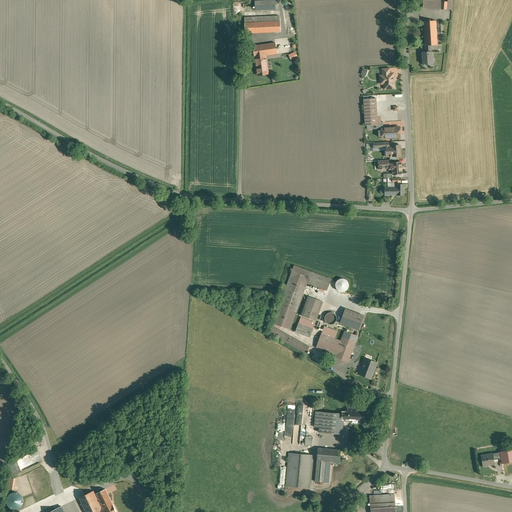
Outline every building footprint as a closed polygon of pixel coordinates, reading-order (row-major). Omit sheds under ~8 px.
[(277,0),(254,1),(255,10),(277,9),(277,0)] [(447,0),(447,2),(424,1),(423,9),(452,10),(452,0),(447,0)] [(255,17),(244,18),(245,33),(256,33),(256,23),(255,17)] [(435,21),(423,21),(425,46),(431,45),(437,45),(435,21)] [(280,22),(256,23),(256,33),(280,31),(280,22)] [(275,43),(253,46),(254,57),(254,58),(266,56),(277,54),(275,43)] [(431,45),(425,46),(425,52),(422,52),(422,53),(423,53),(423,59),(422,59),(423,64),(432,63),(432,51),(431,51),(431,45)] [(266,56),(254,58),(257,75),(268,74),(268,73),(266,56)] [(389,68),(382,69),(382,76),(380,76),(380,81),(383,81),(384,82),(384,89),(394,88),(393,74),(390,74),(389,68)] [(376,98),(363,99),(365,126),(374,125),(377,125),(377,122),(376,98)] [(391,130),(382,131),(382,139),(392,138),(391,138),(400,137),(399,127),(391,128),(391,130)] [(400,145),(388,146),(389,147),(386,147),(386,157),(390,156),(390,160),(396,160),(396,156),(400,156),(400,145)] [(401,162),(392,163),(392,164),(392,167),(392,174),(401,174),(401,162)] [(401,184),(396,184),(396,188),(396,194),(404,194),(404,184),(401,184)] [(313,273),(294,266),(290,277),(307,283),(309,284),(313,273)] [(313,273),(309,284),(327,290),(332,279),(313,273)] [(307,283),(290,277),(273,324),(290,330),(307,283)] [(348,288),(349,285),(348,283),(347,280),(344,279),(342,279),(339,279),(337,281),(336,283),(335,285),(336,288),(337,290),(340,291),(342,292),(345,291),(347,290),(348,288)] [(323,302),(308,296),(301,315),(316,321),(323,302)] [(364,316),(345,309),(340,323),(359,330),(364,316)] [(336,321),(337,318),(336,316),(335,314),(333,313),(330,313),(328,313),(326,314),(325,316),(324,319),(325,321),(326,323),(328,324),(331,325),(333,324),(335,323),(336,321)] [(315,323),(301,317),(298,323),(313,329),(315,323)] [(313,329),(298,323),(295,332),(310,337),(313,329)] [(310,347),(273,326),(269,333),(306,354),(310,347)] [(338,331),(324,326),(323,329),(336,335),(338,331)] [(341,342),(335,339),(336,335),(323,329),(316,347),(336,354),(335,357),(348,362),(357,336),(345,331),(341,342)] [(377,363),(365,358),(362,366),(363,366),(360,374),(359,374),(371,379),(371,378),(370,378),(374,369),(377,363)] [(356,402),(355,410),(348,409),(348,413),(343,413),(343,414),(343,419),(348,420),(348,419),(353,419),(352,422),(362,422),(363,410),(364,402),(356,402)] [(338,414),(321,412),(319,432),(342,434),(343,419),(343,414),(338,414)] [(340,450),(318,448),(316,462),(317,462),(329,463),(333,463),(339,464),(340,450)] [(511,449),(500,452),(501,457),(502,463),(511,461),(511,449)] [(500,452),(480,456),(482,465),(489,464),(489,465),(494,464),(493,459),(501,457),(500,452)] [(312,455),(289,453),(286,486),(309,488),(312,455)] [(329,463),(317,462),(315,482),(327,483),(329,463)] [(116,511),(105,489),(97,493),(99,498),(105,511),(116,511)] [(97,499),(93,491),(79,498),(86,511),(105,511),(99,498),(97,499)] [(23,504),(23,501),(23,498),(21,495),(18,493),(15,492),(11,493),(9,495),(7,498),(6,501),(7,504),(9,507),(12,509),(15,510),(18,509),(21,507),(23,504)] [(395,511),(394,494),(370,496),(370,511),(395,511)]
